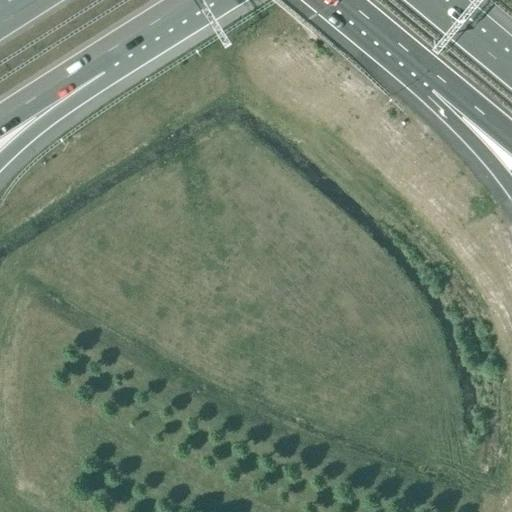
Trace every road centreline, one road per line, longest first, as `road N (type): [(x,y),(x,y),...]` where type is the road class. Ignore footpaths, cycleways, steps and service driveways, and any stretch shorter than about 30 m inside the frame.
road 1 (motorway): [(0,164),(103,53)]
road 2 (motorway): [(437,77),(511,187)]
road 3 (motorway): [(0,121),(103,53)]
road 4 (motorway): [(344,0),(437,77)]
